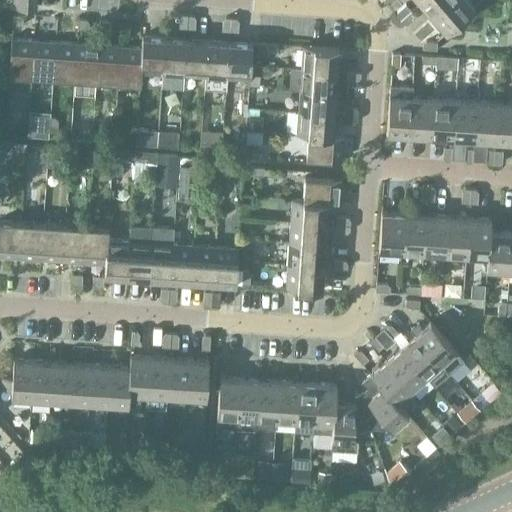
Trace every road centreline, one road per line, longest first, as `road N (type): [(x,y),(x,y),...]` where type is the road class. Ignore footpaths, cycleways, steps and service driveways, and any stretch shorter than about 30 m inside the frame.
road 1 (residential): [(0,308),(345,328),(358,313),(371,172)]
road 2 (residential): [(371,172),(377,38),(361,10),(205,0)]
road 3 (residential): [(371,172),(511,181)]
